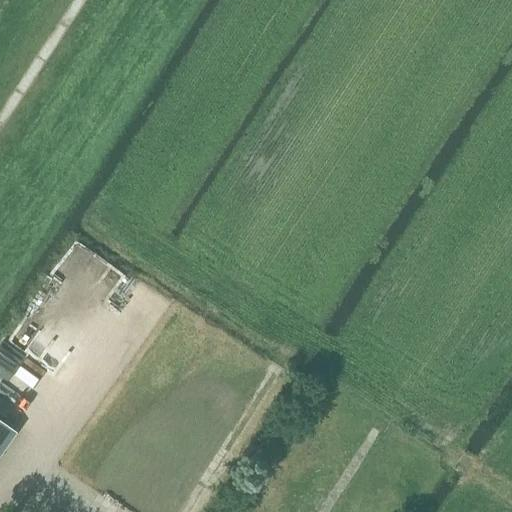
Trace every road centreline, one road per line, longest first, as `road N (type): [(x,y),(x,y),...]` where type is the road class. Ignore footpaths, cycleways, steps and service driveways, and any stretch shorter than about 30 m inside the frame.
road 1 (unknown): [(78,511),(46,473),(40,449),(56,411),(92,378)]
road 2 (track): [(79,0),(0,121)]
